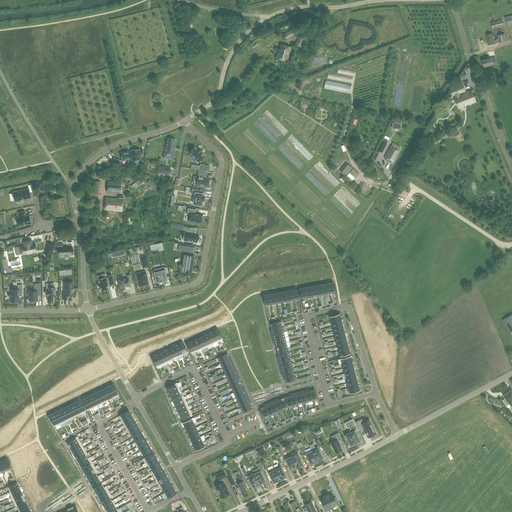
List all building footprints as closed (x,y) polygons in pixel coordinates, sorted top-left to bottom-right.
[(503,26),(501,20),(491,23),(492,29),(503,26)] [(281,31),(285,39),(296,33),(292,25),(281,31)] [(495,43),(492,33),(486,35),(489,45),(495,43)] [(506,40),(504,34),(498,35),(499,42),(506,40)] [(300,36),(295,44),(300,47),(305,39),(300,36)] [(280,44),(276,58),(286,61),(287,61),(288,60),(289,57),(288,57),(291,47),(280,44)] [(482,60),(484,67),(492,65),(492,63),(496,62),(495,57),(491,58),(482,60)] [(456,97),(455,98),(459,108),(476,101),(472,92),(467,94),(467,93),(460,96),(459,93),(465,91),(463,85),(452,89),(454,95),(455,95),(456,97)] [(433,136),(437,133),(438,134),(441,131),(439,128),(436,131),(432,126),(428,130),(433,136)] [(361,142),(359,136),(348,141),(350,146),(361,142)] [(169,139),(167,139),(167,143),(166,143),(166,144),(167,144),(166,148),(168,148),(168,152),(164,151),(163,157),(172,159),(174,151),(173,151),(175,141),(174,140),(174,139),(169,138),(169,139)] [(382,141),(377,150),(382,152),(386,143),(382,141)] [(390,146),(384,157),(387,158),(391,160),(393,162),(399,151),(398,150),(400,147),(393,143),(391,146),(390,146)] [(194,146),(188,152),(198,161),(204,156),(201,153),(202,152),(198,148),(197,149),(194,146)] [(131,160),(141,160),(141,159),(140,159),(140,153),(138,153),(138,149),(140,149),(130,150),(131,150),(131,151),(131,159),(131,160)] [(121,152),(122,160),(131,159),(131,151),(130,151),(130,152),(128,152),(128,151),(123,151),(123,152),(121,152)] [(348,164),(341,172),(345,176),(352,167),(348,164)] [(208,181),(209,178),(205,178),(205,176),(206,176),(206,172),(199,170),(196,185),(207,187),(208,184),(209,181),(208,181)] [(120,193),(120,190),(122,190),(122,188),(120,188),(121,182),(120,182),(120,181),(119,181),(119,182),(108,181),(106,192),(120,193)] [(367,187),(361,195),(364,197),(370,189),(367,187)] [(31,198),(29,189),(13,192),(15,201),(16,201),(16,203),(21,202),(21,200),(31,198)] [(192,189),(191,194),(195,194),(193,203),(201,205),(202,200),(203,201),(204,196),(202,195),(202,194),(200,193),(200,191),(192,189)] [(106,198),(104,210),(122,211),(123,199),(123,196),(119,196),(118,199),(106,198)] [(62,198),(53,200),(51,200),(51,202),(53,212),(54,214),(67,212),(64,197),(62,198)] [(193,222),(193,223),(200,224),(201,219),(202,219),(203,215),(198,214),(195,214),(196,209),(188,208),(187,214),(189,214),(188,222),(193,222)] [(19,217),(17,218),(18,226),(31,223),(29,215),(26,216),(24,211),(18,212),(19,217)] [(197,242),(198,234),(190,232),(191,228),(183,226),(183,230),(185,231),(183,240),(197,242)] [(20,246),(15,247),(16,255),(22,254),(37,252),(35,243),(32,244),(31,240),(28,241),(23,242),(23,245),(20,246)] [(59,248),(59,250),(60,256),(62,255),(62,256),(72,255),(72,253),(73,253),(73,251),(72,251),(72,247),(70,247),(63,247),(63,243),(55,244),(54,248),(59,248)] [(195,247),(179,245),(178,250),(194,253),(195,247)] [(189,275),(190,271),(191,271),(194,256),(184,254),(182,264),(178,265),(181,277),(189,275)] [(8,269),(6,261),(2,262),(4,274),(12,272),(11,268),(8,269)] [(157,282),(161,281),(167,279),(166,277),(164,268),(151,271),(153,278),(156,277),(157,282)] [(136,273),(139,287),(149,284),(145,271),(136,273)] [(106,278),(105,277),(98,279),(99,283),(97,283),(98,287),(100,287),(101,291),(108,289),(107,284),(110,284),(110,285),(114,284),(111,274),(108,275),(108,278),(106,278)] [(124,278),(118,279),(121,291),(127,290),(126,289),(127,289),(127,288),(129,288),(130,288),(129,283),(133,282),(131,274),(127,275),(128,278),(124,279),(124,278)] [(67,295),(72,295),(72,292),(73,292),(73,289),(72,289),(72,282),(65,283),(65,287),(65,292),(62,292),(62,299),(67,299),(67,295)] [(37,301),(37,295),(37,293),(40,293),(40,283),(34,284),(34,291),(29,291),(29,301),(37,301)] [(46,294),(46,295),(47,295),(47,301),(53,301),(53,295),(55,295),(55,287),(54,287),(52,287),(52,286),(51,286),(51,287),(50,287),(50,284),(46,284),(46,290),(46,291),(46,294)] [(19,295),(22,295),(22,285),(18,285),(18,289),(11,289),(11,292),(9,292),(9,297),(11,297),(11,301),(19,301),(19,295)] [(511,314),(504,319),(502,320),(507,329),(509,328),(511,332),(511,331),(511,314)] [(280,321),(270,324),(272,329),(282,327),(280,321)] [(218,329),(212,332),(217,342),(222,339),(218,329)] [(212,332),(207,334),(212,344),(217,342),(212,332)] [(207,334),(202,337),(207,346),(212,344),(207,334)] [(202,337),(197,339),(202,349),(207,346),(202,337)] [(197,339),(192,341),(196,351),(202,349),(197,339)] [(192,341),(186,344),(190,353),(196,350),(196,351),(192,341)] [(183,342),(178,345),(183,355),(188,352),(183,342)] [(178,345),(173,347),(177,357),(183,355),(178,345)] [(173,347),(168,350),(172,360),(172,359),(177,356),(177,357),(173,347)] [(168,350),(162,352),(167,362),(172,360),(168,350)] [(162,352),(157,355),(162,365),(167,362),(162,352)] [(227,353),(218,358),(220,363),(229,359),(227,353)] [(157,355),(152,357),(157,367),(162,365),(157,355)] [(229,359),(220,363),(222,368),(232,363),(229,359)] [(232,363),(222,368),(224,373),(234,368),(232,363)] [(234,368),(224,373),(227,378),(236,373),(234,368)] [(236,373),(227,378),(229,382),(238,378),(236,373)] [(294,374),(284,376),(285,382),(295,379),(294,374)] [(238,378),(229,382),(231,387),(240,383),(238,378)] [(177,383),(167,387),(169,392),(179,387),(177,383)] [(240,383),(231,387),(233,392),(243,388),(240,383)] [(113,384),(107,387),(113,398),(118,395),(113,384)] [(107,387),(102,389),(108,400),(113,398),(107,387)] [(179,387),(169,392),(171,397),(180,392),(178,388),(179,388),(179,387)] [(243,388),(233,392),(236,397),(245,393),(243,388)] [(102,389),(97,392),(103,403),(108,400),(102,389)] [(506,398),(503,400),(507,406),(510,403),(511,406),(511,405),(511,391),(511,390),(504,396),(506,398)] [(97,392),(92,394),(97,405),(103,403),(97,392)] [(180,392),(171,397),(174,401),(183,397),(181,392),(180,392)] [(245,393),(236,397),(238,402),(247,398),(245,393)] [(92,394),(87,397),(92,408),(97,405),(92,394)] [(87,397),(82,399),(87,411),(92,408),(87,397)] [(183,397),(174,401),(176,406),(186,401),(183,397)] [(284,397),(278,400),(283,409),(287,407),(285,397),(284,397)] [(247,398),(238,402),(240,407),(249,403),(247,398)] [(80,400),(75,403),(80,414),(86,411),(80,400)] [(278,400),(274,402),(278,411),(283,409),(278,400)] [(186,401),(176,406),(178,410),(188,406),(186,401)] [(274,402),(269,404),(274,413),(278,411),(274,402)] [(75,403),(70,405),(75,416),(80,414),(75,403)] [(249,403),(240,407),(242,412),(252,408),(249,403)] [(269,404),(265,406),(269,416),(274,413),(269,404)] [(70,405),(65,408),(70,419),(75,416),(70,405)] [(188,406),(178,410),(180,415),(190,410),(188,406)] [(265,406),(260,409),(264,418),(269,416),(265,406)] [(474,407),(479,418),(484,415),(485,418),(488,416),(486,411),(483,412),(480,406),(475,408),(474,407)] [(474,407),(468,410),(473,421),(479,418),(474,407)] [(65,408),(60,410),(65,421),(70,419),(65,408)] [(60,410),(54,413),(60,424),(61,427),(67,424),(65,421),(60,410)] [(128,410),(118,416),(121,421),(131,415),(128,410)] [(190,410),(180,415),(182,420),(192,415),(190,410)] [(54,413),(49,415),(55,426),(60,424),(54,413)] [(131,415),(121,421),(123,425),(133,419),(131,415)] [(191,418),(183,422),(185,427),(194,423),(191,418)] [(362,418),(355,422),(360,431),(364,429),(365,432),(364,432),(366,435),(367,434),(368,437),(375,433),(370,423),(369,420),(363,422),(362,418)] [(133,419),(123,425),(126,429),(136,424),(133,419)] [(347,422),(349,427),(351,429),(350,430),(349,430),(350,432),(345,435),(346,435),(345,436),(347,440),(348,439),(350,445),(351,445),(351,446),(355,444),(354,443),(359,441),(354,430),(352,425),(355,424),(352,419),(347,422)] [(194,423),(185,427),(187,431),(196,427),(194,423)] [(136,424),(126,429),(129,434),(138,428),(136,424)] [(196,427),(187,431),(189,436),(198,432),(196,427)] [(138,428),(129,434),(131,433),(133,437),(141,433),(138,428)] [(434,430),(427,433),(430,440),(427,441),(430,446),(433,445),(432,443),(437,440),(435,435),(436,435),(434,430)] [(486,431),(478,435),(480,439),(488,435),(486,431)] [(198,432),(189,436),(192,441),(200,437),(198,432)] [(141,433),(133,437),(136,441),(134,442),(134,443),(143,437),(141,433)] [(342,450),(339,443),(342,441),(338,433),(331,436),(333,441),(330,443),(332,446),(331,447),(333,450),(334,450),(335,453),(337,452),(338,452),(341,451),(341,450),(342,450)] [(488,435),(480,439),(482,443),(490,440),(488,435)] [(77,436),(66,443),(68,445),(69,447),(70,448),(81,442),(77,436)] [(143,437),(134,443),(136,447),(146,441),(143,437)] [(200,437),(192,441),(194,445),(202,441),(200,437)] [(415,441),(419,451),(424,448),(425,451),(428,449),(426,444),(423,445),(420,439),(415,441)] [(414,440),(409,443),(409,444),(412,450),(409,451),(412,457),(415,455),(414,453),(419,451),(415,441),(414,440)] [(490,440),(482,443),(484,448),(492,444),(490,440)] [(146,441),(136,447),(137,447),(140,451),(139,451),(149,446),(146,441)] [(202,441),(194,445),(196,450),(204,446),(202,441)] [(81,442),(70,448),(73,454),(84,448),(81,442)] [(492,444),(484,448),(486,452),(494,448),(492,444)] [(455,445),(447,449),(449,453),(457,450),(455,445)] [(149,446),(139,451),(141,456),(151,450),(149,446)] [(311,449),(316,461),(319,460),(319,461),(323,459),(320,454),(321,454),(319,450),(319,451),(317,446),(311,449)] [(402,447),(396,450),(399,457),(397,458),(399,464),(402,462),(401,460),(407,458),(402,447)] [(84,448),(73,454),(76,459),(87,453),(84,448)] [(494,448),(486,452),(488,457),(496,453),(494,448)] [(316,461),(311,449),(312,451),(306,454),(311,465),(314,463),(314,462),(316,461)] [(457,450),(449,453),(451,458),(459,454),(457,450)] [(152,452),(145,457),(147,461),(145,462),(145,463),(155,457),(152,452)] [(87,453),(76,459),(79,464),(89,458),(89,457),(87,459),(85,455),(87,453)] [(291,456),(296,466),(296,467),(297,466),(298,467),(301,466),(301,464),(302,464),(297,453),(291,456),(291,454),(290,454),(291,456),(291,457),(291,456)] [(496,453),(488,457),(490,461),(498,457),(496,453)] [(291,456),(290,454),(285,457),(290,469),(291,469),(293,468),(292,468),(296,466),(291,456),(291,457),(291,456)] [(389,454),(382,457),(384,462),(385,462),(387,467),(393,464),(394,466),(397,465),(394,459),(392,461),(389,454)] [(459,454),(451,458),(453,462),(461,458),(459,454)] [(155,457),(145,463),(148,467),(158,461),(155,457)] [(498,457),(490,461),(492,465),(500,461),(498,457)] [(89,458),(79,464),(81,468),(92,462),(89,458)] [(461,458),(453,462),(455,467),(463,463),(461,458)] [(3,461),(2,461),(7,471),(12,469),(10,465),(7,459),(5,460),(3,461)] [(158,461),(148,467),(150,466),(152,470),(150,471),(160,466),(158,461)] [(500,461),(492,465),(494,470),(502,466),(500,461)] [(92,462),(81,468),(82,468),(85,472),(95,466),(92,462)] [(377,462),(371,465),(375,475),(381,472),(382,474),(385,473),(382,467),(380,469),(377,462)] [(258,468),(253,471),(254,473),(259,484),(264,481),(261,473),(260,472),(263,471),(259,463),(257,464),(258,468)] [(463,463),(455,467),(457,471),(465,467),(463,463)] [(274,467),(280,480),(281,479),(282,478),(284,477),(285,477),(280,465),(274,467)] [(371,465),(365,468),(368,474),(366,475),(368,481),(371,479),(370,477),(375,475),(371,465)] [(95,466),(85,472),(87,477),(97,471),(95,466)] [(160,466),(150,471),(153,476),(163,470),(160,466)] [(502,466),(494,470),(496,474),(505,470),(502,466)] [(259,484),(254,473),(250,475),(249,472),(247,473),(244,467),(241,468),(245,476),(247,475),(253,487),(254,486),(255,487),(258,486),(258,485),(259,484)] [(280,480),(274,467),(268,470),(274,482),(277,481),(276,481),(278,480),(278,481),(280,480)] [(465,467),(457,471),(459,475),(468,471),(465,467)] [(163,470),(153,476),(155,480),(165,475),(163,470)] [(505,470),(496,474),(498,478),(507,474),(505,470)] [(97,471),(87,477),(90,481),(100,475),(97,476),(95,472),(97,471)] [(219,494),(221,498),(224,496),(225,497),(228,496),(228,495),(229,494),(223,481),(221,479),(226,476),(223,471),(215,475),(218,480),(219,480),(220,483),(215,485),(217,490),(216,490),(218,494),(219,494)] [(239,480),(243,477),(240,471),(234,473),(236,477),(237,476),(239,480)] [(468,471),(459,475),(461,480),(470,476),(468,471)] [(359,472),(353,475),(356,482),(354,483),(356,489),(359,487),(358,485),(364,483),(359,472)] [(507,474),(498,478),(500,483),(509,479),(507,474)] [(100,475),(90,481),(92,486),(102,480),(100,475)] [(165,475),(155,480),(158,485),(168,479),(165,475)] [(470,476),(461,480),(463,484),(472,480),(470,476)] [(344,477),(337,481),(339,485),(340,485),(342,490),(348,487),(349,489),(352,488),(350,482),(347,484),(344,477)] [(168,479),(158,485),(161,489),(170,483),(168,479)] [(509,479),(500,483),(502,487),(511,483),(509,479)] [(472,480),(463,484),(465,488),(474,484),(472,480)] [(243,481),(237,484),(238,486),(242,494),(248,492),(245,487),(246,486),(245,484),(244,484),(243,481)] [(16,482),(7,487),(9,492),(8,492),(8,493),(19,488),(16,482)] [(101,483),(93,487),(96,492),(106,486),(104,487),(101,483)] [(170,483),(161,489),(163,488),(165,492),(164,493),(173,488),(170,483)] [(421,486),(416,489),(421,498),(426,496),(423,490),(426,488),(423,483),(420,484),(421,486)] [(511,486),(511,483),(502,487),(504,491),(511,487),(511,486)] [(474,484),(465,488),(467,493),(476,489),(474,484)] [(106,486),(96,492),(99,496),(109,491),(106,486)] [(19,488),(8,493),(10,497),(21,492),(19,488)] [(173,488),(164,493),(167,497),(168,497),(176,492),(173,488)] [(410,489),(407,491),(409,496),(412,495),(415,501),(421,498),(416,489),(411,491),(410,489)] [(476,489),(467,493),(469,497),(478,493),(476,489)] [(403,494),(397,496),(402,507),(408,504),(408,503),(405,497),(407,496),(405,490),(402,492),(403,494)] [(109,491),(99,496),(101,501),(111,495),(109,491)] [(21,492),(10,497),(13,502),(23,497),(21,492)] [(478,493),(469,497),(471,501),(480,498),(478,493)] [(328,494),(326,495),(331,506),(336,503),(338,502),(335,497),(334,498),(332,494),(329,496),(328,494)] [(111,495),(101,501),(104,505),(103,506),(113,500),(112,500),(111,500),(109,496),(111,495)] [(324,498),(321,499),(325,509),(326,508),(327,511),(332,509),(331,506),(326,495),(323,496),(324,498)] [(391,497),(388,498),(391,503),(393,502),(397,510),(402,507),(397,496),(392,499),(391,497)] [(23,497),(13,502),(15,507),(26,502),(23,497)] [(480,498),(471,501),(473,506),(482,502),(480,498)] [(385,503),(379,505),(382,511),(389,511),(387,506),(389,504),(387,499),(384,500),(385,503)] [(113,500),(103,506),(105,510),(115,504),(113,500)] [(305,504),(308,511),(307,511),(315,511),(316,511),(311,501),(309,502),(308,501),(305,503),(305,504)] [(26,502),(15,507),(16,507),(18,511),(17,511),(28,507),(26,502)] [(482,502),(473,506),(475,510),(484,506),(482,502)]
